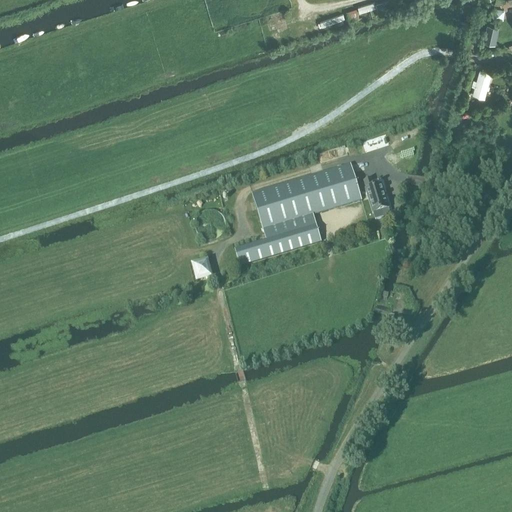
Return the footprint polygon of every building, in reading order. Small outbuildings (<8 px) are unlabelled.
[(413,5),(413,4),(428,0),(389,0),(375,4),(379,17),(399,11),(398,9),(413,5)] [(351,22),(363,18),(361,13),(358,14),(356,9),(348,12),(351,22)] [(487,24),(483,41),(495,44),(499,27),(487,24)] [(479,70),(473,93),(484,96),(491,73),(479,70)] [(263,231),(362,202),(351,165),(252,195),(263,231)] [(366,191),(368,199),(373,215),(374,214),(376,221),(383,219),(381,212),(389,210),(382,186),(374,188),(372,181),(364,183),(366,191)] [(221,221),(221,218),(220,216),(219,213),(217,211),(215,210),(213,209),(211,208),(208,208),(205,208),(203,209),(201,210),(199,212),(197,214),(196,217),(196,219),(196,222),(197,224),(198,227),(199,229),(201,231),(204,232),(206,233),(209,233),(211,232),(214,231),(216,230),(218,228),(220,226),(220,224),(221,221)] [(240,267),(321,243),(316,227),(235,251),(238,259),(240,267)]
